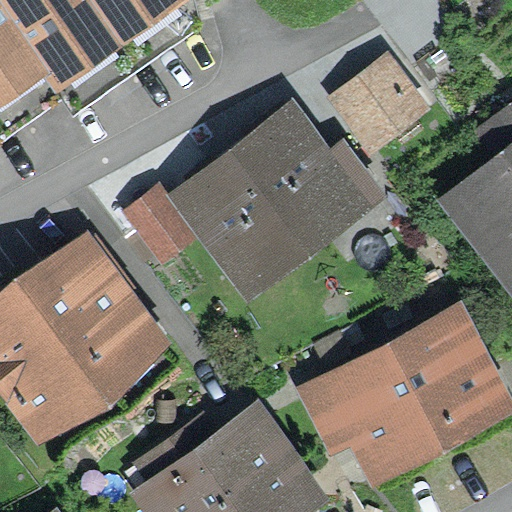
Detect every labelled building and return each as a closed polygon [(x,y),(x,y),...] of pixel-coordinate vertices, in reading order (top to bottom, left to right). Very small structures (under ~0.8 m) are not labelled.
[(0,0),(0,127),(61,85),(50,69),(38,52),(1,0),(0,0)] [(61,85),(73,101),(134,58),(93,0),(1,0),(38,52),(50,69),(61,85)] [(93,0),(134,58),(169,34),(146,1),(147,0),(93,0)] [(341,96),(371,136),(415,102),(384,63),(341,96)] [(511,256),(511,110),(501,119),(511,132),(511,158),(464,196),(511,256)] [(259,138),(256,134),(235,150),(299,234),(350,194),(290,115),(259,138)] [(187,194),(247,273),(299,234),(235,150),(214,167),(217,171),(187,194)] [(129,208),(161,251),(197,223),(177,197),(169,203),(157,187),(129,208)] [(0,358),(41,413),(145,334),(114,293),(128,282),(70,206),(0,243),(0,358)] [(376,451),(490,391),(450,318),(339,377),(376,451)] [(511,350),(486,365),(511,413),(511,350)] [(185,433),(141,466),(174,511),(263,511),(297,488),(250,424),(203,458),(185,433)]
